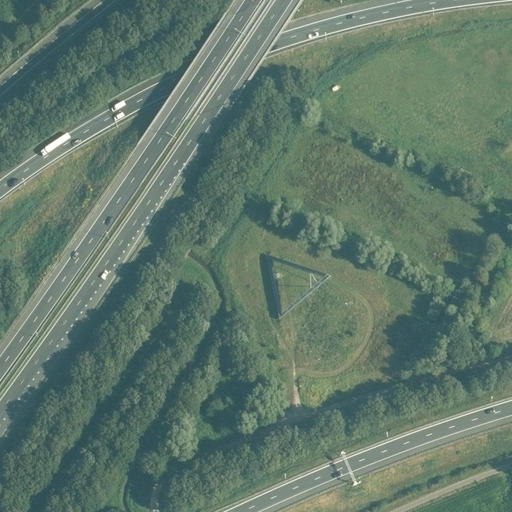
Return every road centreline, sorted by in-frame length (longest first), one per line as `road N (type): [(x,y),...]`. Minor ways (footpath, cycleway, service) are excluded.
road 1 (motorway): [(462,0),(363,17),(230,59),(89,128),(0,191)]
road 2 (motorway): [(0,411),(284,0)]
road 3 (motorway): [(253,0),(0,365)]
road 4 (track): [(187,464),(457,367),(511,355)]
road 5 (motorway): [(240,511),(511,407)]
road 6 (track): [(169,472),(155,451),(101,435),(42,511)]
road 7 (motorway): [(110,0),(0,92)]
road 8 (unclassified): [(398,511),(511,467)]
